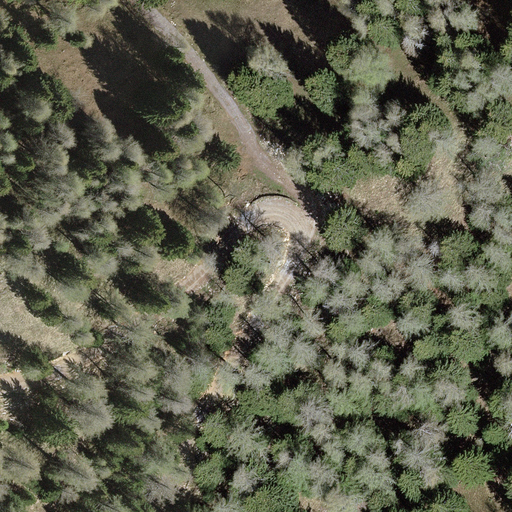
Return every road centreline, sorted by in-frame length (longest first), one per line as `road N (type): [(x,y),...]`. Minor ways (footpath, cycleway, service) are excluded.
road 1 (track): [(0,385),(98,352),(270,208),(303,219)]
road 2 (track): [(303,219),(298,254),(145,511)]
road 3 (track): [(303,219),(309,207),(257,159),(130,0)]
